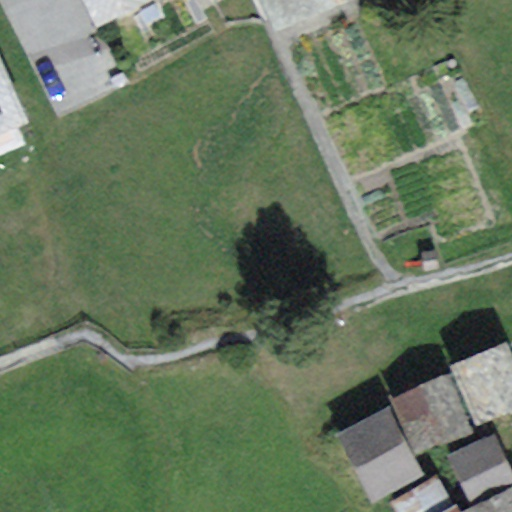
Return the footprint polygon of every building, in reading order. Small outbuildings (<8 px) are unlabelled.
[(78,0),(98,37),(157,6),(153,0),(78,0)] [(252,0),(275,49),(280,46),(379,0),(252,0)] [(0,147),(29,133),(0,66),(0,147)] [(511,358),(511,356),(455,381),(478,432),(511,417),(511,358)] [(447,385),(394,407),(418,464),(471,441),(447,385)] [(389,420),(337,447),(371,511),(373,511),(424,485),(389,420)] [(511,483),(495,444),(451,462),(471,507),(511,489),(511,483)] [(511,511),(511,497),(483,511),(511,511)]
